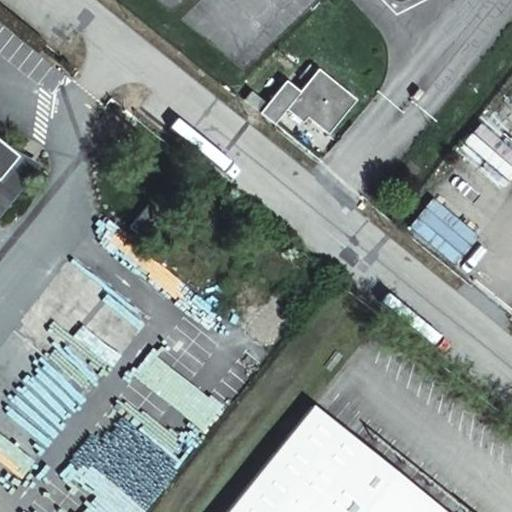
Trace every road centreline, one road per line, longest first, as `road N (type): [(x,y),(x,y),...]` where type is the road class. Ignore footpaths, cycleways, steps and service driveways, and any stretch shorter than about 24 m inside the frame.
road 1 (unclassified): [(67,0),(511,360)]
road 2 (unknown): [(29,462),(175,287),(88,234),(65,200)]
road 3 (unknown): [(427,73),(319,205)]
